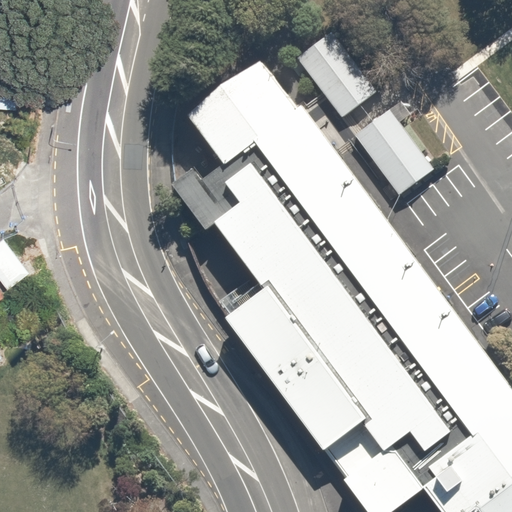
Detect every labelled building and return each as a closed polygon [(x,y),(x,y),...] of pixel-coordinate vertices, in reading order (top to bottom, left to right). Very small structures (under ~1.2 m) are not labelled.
[(379,94),(334,37),(297,65),(341,123),(379,94)] [(511,60),(480,85),(511,126),(511,60)] [(511,511),(511,390),(258,65),(191,117),(228,165),(203,185),(193,171),(169,189),(209,239),(220,231),(268,292),(226,324),(372,511),(414,511),(436,495),(448,511),(511,511)] [(436,176),(389,115),(354,141),(402,202),(436,176)] [(4,235),(0,238),(0,277),(9,289),(32,271),(4,235)]
